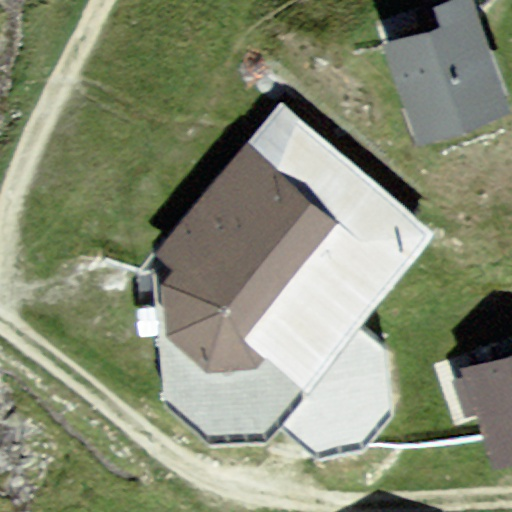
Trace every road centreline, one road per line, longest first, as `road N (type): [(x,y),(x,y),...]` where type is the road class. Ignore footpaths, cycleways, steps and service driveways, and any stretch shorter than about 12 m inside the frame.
road 1 (track): [(0,319),(187,474),(261,496),(322,500),(511,494)]
road 2 (track): [(0,246),(41,139),(115,0)]
